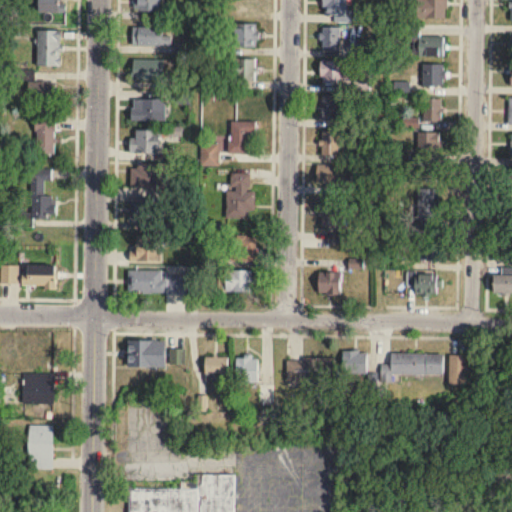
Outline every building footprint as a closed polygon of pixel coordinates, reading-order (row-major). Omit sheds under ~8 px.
[(43,0),(43,11),(67,11),(67,0),(43,0)] [(133,0),(134,10),(160,10),(160,0),(133,0)] [(332,21),(348,21),(347,0),(321,0),(321,9),(332,9),(332,21)] [(446,0),(415,0),(415,18),(447,18),(446,0)] [(233,47),(258,47),(258,23),(233,23),(233,47)] [(132,45),(171,45),(171,35),(164,35),(164,26),(132,26),(132,45)] [(341,26),(321,26),(321,52),(341,52),(341,26)] [(38,65),(66,66),(66,30),(38,30),(38,65)] [(408,46),(415,46),(415,56),(445,56),(445,35),(408,35),(408,46)] [(257,82),(257,58),(235,58),(235,82),(257,82)] [(171,78),(171,59),(131,59),(131,78),(171,78)] [(345,82),(345,60),(320,60),(320,82),(345,82)] [(422,86),(444,86),(444,64),(422,64),(422,86)] [(60,81),(30,81),(30,103),(60,103),(60,81)] [(341,95),(321,95),(321,121),(341,121),(341,95)] [(441,98),(422,98),(422,121),(441,121),(441,98)] [(131,121),(165,121),(165,99),(131,99),(131,121)] [(38,116),(38,155),(59,155),(59,116),(38,116)] [(227,153),(254,153),(254,122),(227,122),(227,153)] [(159,153),(159,130),(130,130),(130,153),(159,153)] [(340,156),(340,131),(321,131),(321,156),(340,156)] [(416,154),(439,154),(439,132),(416,132),(416,154)] [(131,189),(160,189),(160,164),(131,164),(131,189)] [(344,185),(344,166),(315,166),(315,185),(344,185)] [(54,195),(47,195),(47,173),(33,173),(33,214),(54,214),(54,195)] [(254,215),(255,192),(249,192),(249,173),(228,173),(227,215),(254,215)] [(437,189),(417,189),(417,233),(437,233),(437,189)] [(130,223),(157,223),(157,201),(130,201),(130,223)] [(318,201),(318,226),(342,226),(342,201),(318,201)] [(161,235),(132,235),(132,262),(161,262),(161,235)] [(255,236),(230,236),(230,261),(255,261),(255,236)] [(416,261),(436,261),(436,238),(416,238),(416,261)] [(3,283),(22,283),(22,265),(3,265),(3,283)] [(24,285),(62,285),(62,265),(24,265),(24,285)] [(511,268),(501,268),(501,275),(491,275),(491,293),(511,292),(511,268)] [(129,270),(129,293),(188,294),(188,276),(163,276),(163,270),(129,270)] [(223,292),(253,292),(253,270),(223,270),(223,292)] [(416,294),(436,294),(436,270),(407,270),(407,287),(416,287),(416,294)] [(340,272),(316,272),(316,295),(340,295),(340,272)] [(164,368),(164,341),(126,341),(126,368),(164,368)] [(186,366),(186,349),(170,349),(170,366),(186,366)] [(367,373),(367,351),(342,351),(342,373),(367,373)] [(442,374),(442,354),(389,354),(389,374),(442,374)] [(448,385),(466,385),(466,356),(448,356),(448,385)] [(227,357),(203,357),(203,374),(227,374),(227,357)] [(258,358),(235,358),(235,383),(258,383),(258,358)] [(287,359),(287,382),(327,381),(326,359),(287,359)] [(25,404),(57,404),(57,373),(25,373),(25,404)] [(57,426),(32,426),(32,469),(57,469),(57,426)] [(127,489),(126,511),(234,511),(236,475),(198,475),(198,482),(180,482),(180,489),(127,489)]
